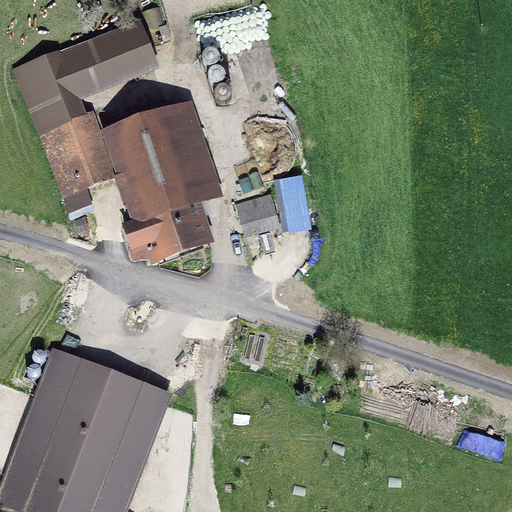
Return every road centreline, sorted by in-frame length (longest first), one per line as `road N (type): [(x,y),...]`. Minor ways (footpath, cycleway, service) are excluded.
road 1 (residential): [(511,393),(0,234)]
road 2 (track): [(217,297),(200,511)]
